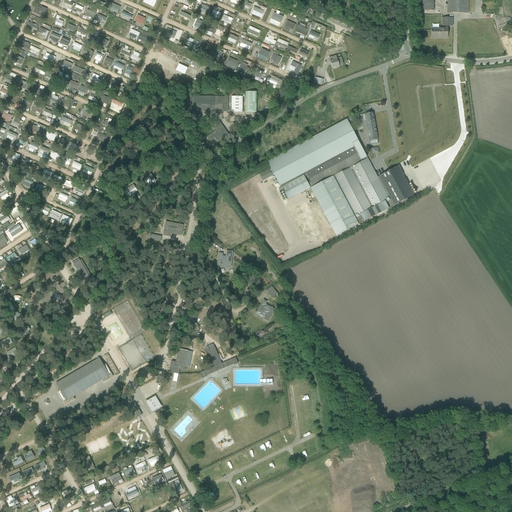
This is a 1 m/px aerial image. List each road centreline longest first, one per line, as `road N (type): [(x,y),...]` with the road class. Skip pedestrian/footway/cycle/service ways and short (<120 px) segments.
road 1 (unknown): [(460,61),(464,137),(424,187),(316,247),(297,239),(281,204)]
road 2 (unclassified): [(204,244),(216,152),(301,97),(405,54)]
road 3 (unknown): [(208,0),(310,45),(302,79),(163,19)]
road 4 (unknown): [(139,395),(157,381),(177,290),(196,168),(189,125)]
road 5 (track): [(390,511),(511,463)]
road 6 (unclassified): [(405,54),(289,0)]
road 7 (unknown): [(173,456),(64,511)]
